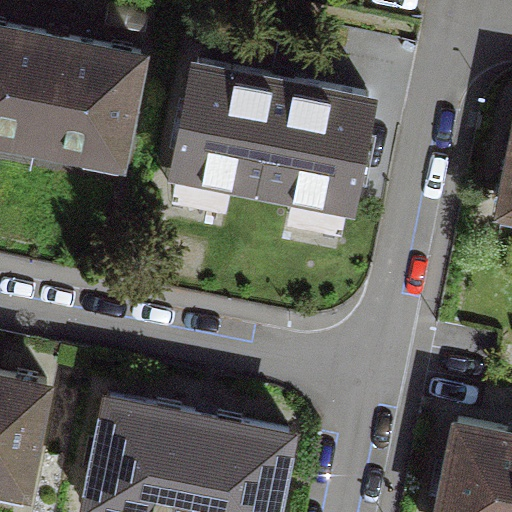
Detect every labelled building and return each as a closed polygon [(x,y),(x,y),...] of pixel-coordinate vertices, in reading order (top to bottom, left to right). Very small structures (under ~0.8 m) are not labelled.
[(43,31),(0,22),(0,131),(115,154),(136,50),(62,35),(62,32),(52,30),(43,29),(43,31)] [(268,74),(194,59),(173,164),(341,197),(362,92),(287,77),(288,76),(277,74),(269,72),(268,74)] [(511,124),(496,203),(511,206),(511,124)] [(0,491),(17,495),(41,379),(0,370),(0,491)] [(205,412),(104,392),(83,499),(148,511),(267,511),(284,428),(205,412)] [(511,511),(511,428),(453,417),(433,511),(511,511)]
